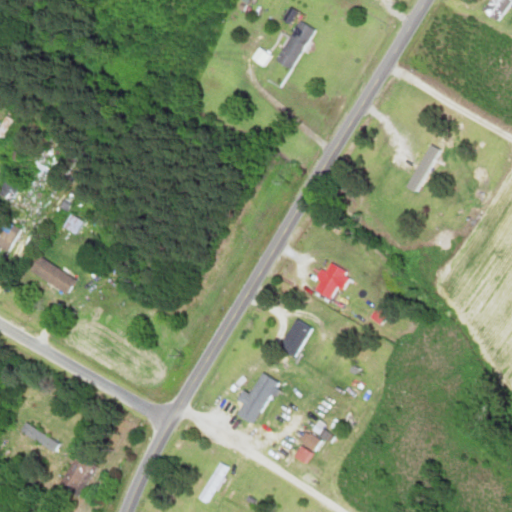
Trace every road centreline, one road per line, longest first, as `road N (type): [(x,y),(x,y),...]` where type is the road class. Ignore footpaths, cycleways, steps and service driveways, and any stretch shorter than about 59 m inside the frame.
road 1 (tertiary): [(127,511),(208,355),(426,0)]
road 2 (residential): [(167,428),(0,325)]
